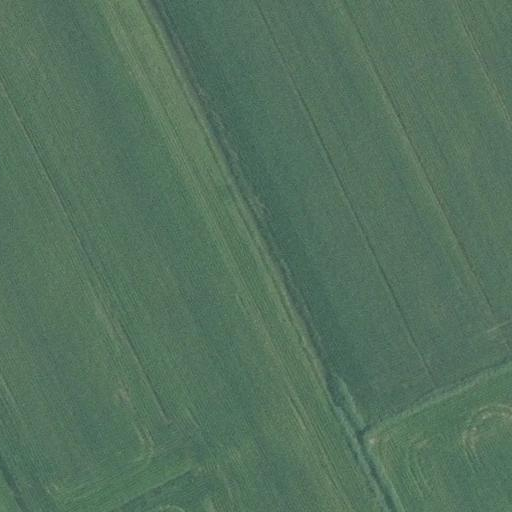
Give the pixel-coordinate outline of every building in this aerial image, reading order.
[(387,0),(396,17),(414,9),(410,0),(387,0)] [(410,0),(414,9),(432,0),(431,0),(410,0)] [(504,21),(493,26),(497,33),(508,28),(504,21)] [(481,31),(471,37),(474,44),(485,39),(481,31)] [(471,37),(460,42),(463,49),(474,44),(471,37)] [(446,48),(435,54),(439,61),(450,56),(446,48)] [(435,54),(425,59),(428,66),(439,61),(435,54)] [(171,99),(148,110),(160,135),(166,149),(193,136),(185,119),(182,120),(171,99)] [(124,121),(101,131),(119,171),(142,160),(135,146),(124,121)] [(511,126),(502,132),(505,139),(511,135),(511,126)] [(105,142),(67,159),(79,183),(79,182),(116,165),(118,171),(119,171),(101,131),(100,132),(105,142)] [(489,137),(478,143),(481,150),(492,145),(489,137)] [(478,143),(467,148),(471,155),(481,150),(478,143)] [(0,222),(24,211),(22,206),(25,205),(17,187),(0,195),(0,222)] [(511,188),(502,193),(511,213),(511,188)] [(186,192),(174,198),(185,219),(197,213),(186,192)] [(511,213),(502,193),(484,202),(501,237),(511,231),(511,213)] [(174,198),(162,204),(172,225),(185,219),(174,198)] [(24,211),(0,222),(0,266),(16,259),(10,246),(35,234),(34,231),(37,230),(30,216),(27,218),(25,212),(24,211)] [(117,224),(105,230),(115,252),(128,246),(117,224)] [(240,247),(217,258),(228,283),(217,288),(227,311),(240,305),(236,296),(262,284),(254,267),(250,268),(240,247)] [(170,280),(169,280),(188,319),(210,309),(214,317),(227,311),(217,288),(204,294),(192,269),(189,270),(188,267),(174,274),(176,277),(170,280)] [(21,269),(0,279),(0,283),(5,294),(13,289),(24,311),(66,291),(57,271),(53,273),(52,270),(27,282),(21,269)] [(163,279),(145,287),(159,316),(146,322),(157,344),(170,338),(166,329),(188,319),(169,280),(164,282),(163,279)] [(66,291),(24,311),(34,333),(26,337),(32,350),(55,340),(48,327),(74,315),(72,312),(75,310),(66,291)] [(59,349),(37,359),(43,373),(52,369),(62,390),(101,373),(101,372),(98,366),(101,365),(95,351),(92,352),(91,350),(65,361),(59,349)] [(101,373),(62,390),(72,412),(63,416),(69,430),(92,420),(86,407),(115,394),(107,376),(103,378),(101,373)] [(313,456),(300,462),(310,484),(322,479),(334,504),(357,493),(347,472),(351,470),(343,453),(317,464),(313,456)] [(290,476),(269,486),(280,511),(307,511),(298,490),(310,484),(300,462),(286,468),(290,476)] [(243,488),(229,494),(237,511),(249,511),(252,511),(280,511),(269,486),(247,496),(243,488)]
